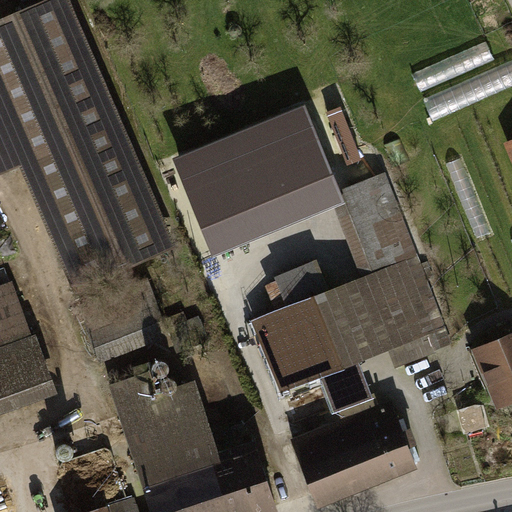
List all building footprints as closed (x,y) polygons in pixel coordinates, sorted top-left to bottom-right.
[(71,0),(36,0),(0,15),(0,172),(21,164),(73,287),(176,245),(71,0)] [(211,253),(332,203),(342,199),(337,188),(303,102),(171,155),(211,253)] [(511,135),(502,139),(511,166),(511,135)] [(315,256),(267,275),(280,310),(254,320),(280,388),(319,372),(333,409),(371,394),(357,359),(388,347),(396,368),(453,346),(384,169),(337,188),(342,199),(332,203),(359,274),(327,287),(315,256)] [(12,276),(0,279),(0,413),(55,394),(12,276)] [(75,301),(95,358),(167,336),(149,278),(75,301)] [(511,329),(473,345),(497,408),(511,401),(511,329)] [(109,383),(152,511),(266,511),(278,508),(253,436),(217,448),(187,357),(109,383)] [(391,397),(290,434),(316,504),(417,466),(407,439),(391,397)]
